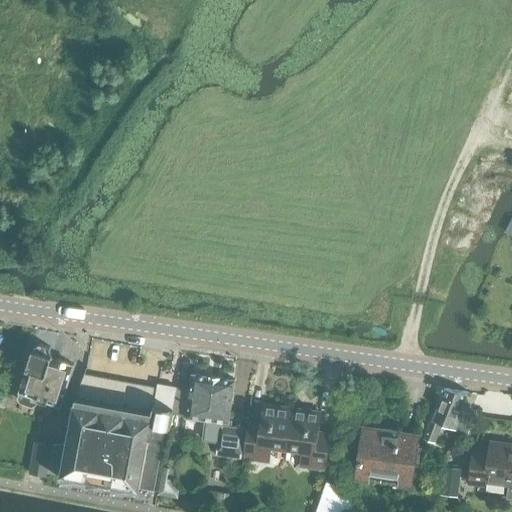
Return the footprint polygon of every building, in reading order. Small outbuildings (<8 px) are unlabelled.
[(19,398),(21,402),(33,406),(38,404),(40,399),(61,405),(73,363),(52,357),(53,353),(49,349),(38,345),(34,348),(32,348),(19,391),(20,392),(19,398)] [(231,420),(236,378),(193,373),(191,390),(188,413),(188,416),(207,418),(206,430),(211,435),(221,436),(218,454),(241,457),(245,429),(232,427),(233,420),(231,420)] [(69,442),(63,475),(140,489),(140,487),(152,489),(164,424),(170,425),(178,386),(159,383),(158,387),(153,415),(76,401),(69,442)] [(188,413),(191,390),(178,388),(174,411),(188,413)] [(424,438),(433,441),(441,423),(465,433),(472,417),(460,412),(468,391),(467,391),(445,388),(424,438)] [(271,446),(287,449),(293,409),(264,405),(260,431),(249,429),(245,458),(269,462),(271,446)] [(293,409),(287,449),(303,451),(300,467),(325,470),(329,442),(318,440),(322,413),(293,409)] [(359,474),(410,481),(416,438),(365,431),(359,474)] [(508,497),(511,497),(511,446),(511,447),(511,442),(491,440),(489,448),(474,446),(469,482),(486,485),(487,480),(510,484),(508,497)] [(36,441),(30,472),(46,475),(46,472),(51,444),(36,441)] [(69,442),(51,444),(46,472),(63,475),(69,442)] [(159,493),(180,497),(182,487),(174,478),(176,468),(164,466),(159,493)] [(446,466),(444,485),(461,487),(463,468),(446,466)] [(316,511),(350,511),(357,491),(326,482),(316,511)] [(218,491),(216,504),(233,506),(235,494),(218,491)]
